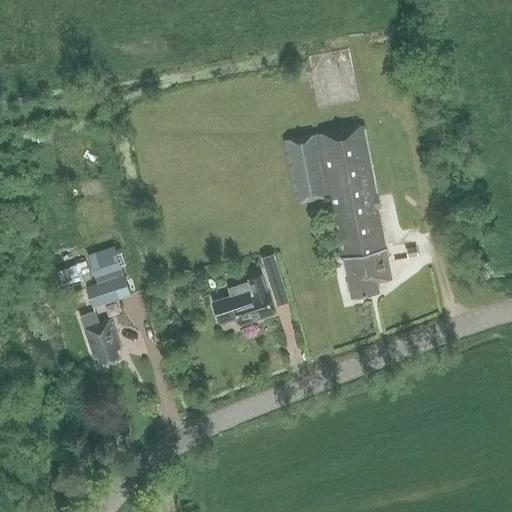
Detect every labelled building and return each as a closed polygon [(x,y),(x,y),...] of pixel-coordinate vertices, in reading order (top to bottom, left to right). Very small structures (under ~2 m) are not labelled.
[(388,75),(392,97),(407,94),(403,72),(388,75)] [(352,298),(378,293),(376,283),(390,280),(384,250),(386,249),(378,209),(381,207),(379,194),(376,195),(363,127),(284,142),(296,206),(329,198),(341,260),(345,259),(352,298)] [(92,307),(131,295),(116,247),(88,256),(97,284),(86,288),(92,307)] [(418,256),(416,247),(406,249),(407,258),(418,256)] [(270,287),(283,284),(275,257),(263,261),(270,287)] [(57,271),(62,286),(80,280),(75,265),(57,271)] [(239,325),(273,315),(267,293),(262,276),(249,280),(250,282),(228,288),(230,296),(212,302),(218,323),(237,318),(239,325)] [(115,351),(120,349),(110,319),(97,323),(94,313),(80,317),(94,360),(99,358),(102,365),(119,360),(115,351)]
